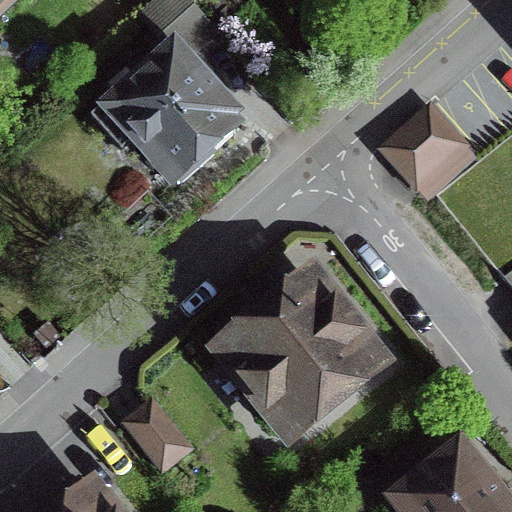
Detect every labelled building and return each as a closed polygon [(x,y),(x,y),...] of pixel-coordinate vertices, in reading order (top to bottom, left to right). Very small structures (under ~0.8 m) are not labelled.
[(0,0),(0,11),(12,0),(0,0)] [(213,29),(186,0),(158,0),(147,10),(186,53),(213,29)] [(135,139),(177,186),(234,133),(224,121),(229,116),(174,55),(111,112),(107,107),(92,120),(121,152),(135,139)] [(423,195),(469,155),(428,109),(383,149),(423,195)] [(272,429),(287,435),(376,364),(313,285),(284,308),(277,300),(246,325),(253,333),(224,356),(258,399),(260,414),(272,429)] [(162,471),(187,451),(151,406),(126,426),(162,471)] [(507,511),(484,482),(458,451),(395,502),(399,506),(390,511),(507,511)] [(105,511),(94,498),(91,500),(78,484),(50,506),(55,511),(105,511)]
